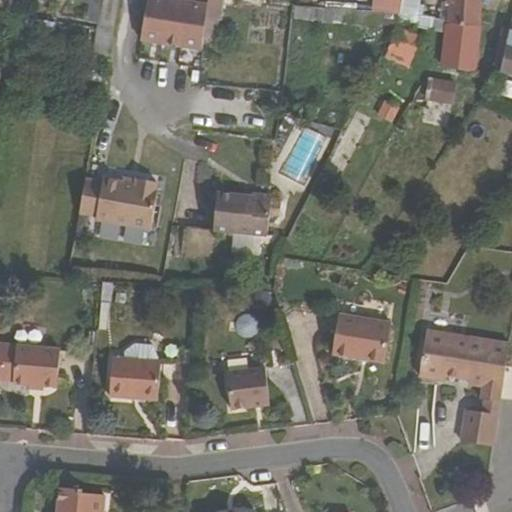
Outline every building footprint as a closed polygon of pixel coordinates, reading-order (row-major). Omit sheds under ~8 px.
[(9,0),(9,7),(25,8),(26,0),(9,0)] [(118,0),(83,0),(92,2),(90,16),(101,18),(100,23),(114,26),(118,0)] [(206,19),(207,4),(181,0),(148,0),(141,40),(203,51),(203,49),(206,19)] [(207,0),(207,4),(206,19),(220,20),(223,0),(207,0)] [(442,0),(439,20),(419,9),(420,0),(403,0),(400,13),(395,22),(397,22),(422,28),(445,33),(446,24),(480,28),(481,20),(482,0),(442,0)] [(400,13),(294,5),(293,17),(393,26),(395,22),(400,13)] [(422,28),(397,22),(389,48),(413,57),(422,28)] [(107,65),(114,26),(100,23),(92,63),(107,65)] [(478,49),(480,28),(446,24),(445,33),(444,45),(478,49)] [(504,28),(502,37),(509,38),(511,30),(504,28)] [(509,38),(502,37),(497,61),(505,61),(507,50),(509,38)] [(476,72),(478,49),(444,45),(443,68),(476,72)] [(511,74),(511,51),(507,50),(505,61),(503,68),(503,70),(502,73),(511,74)] [(456,84),(429,81),(427,100),(453,104),(456,84)] [(375,116),(391,123),(398,107),(382,100),(375,116)] [(341,182),(367,116),(351,109),(325,176),(341,182)] [(79,217),(96,221),(95,223),(150,234),(158,192),(156,192),(157,187),(137,183),(136,187),(126,185),(104,181),(104,185),(86,181),(79,217)] [(266,232),(271,233),(271,193),(217,192),(217,233),(241,232),(266,232)] [(217,263),(217,233),(188,232),(187,262),(217,263)] [(241,252),(266,252),(266,232),(241,232),(241,252)] [(336,312),(330,352),(382,360),(388,319),(336,312)] [(510,344),(427,330),(419,376),(446,381),(447,376),(460,378),(460,373),(471,375),(470,380),(469,384),(484,386),(481,400),(486,400),(500,403),(510,344)] [(57,387),(61,350),(4,344),(1,380),(15,381),(14,383),(31,385),(45,386),(57,387)] [(113,356),(109,395),(134,398),(134,396),(159,398),(163,361),(162,361),(155,355),(137,353),(125,355),(125,358),(113,356)] [(227,374),(231,412),(256,409),(256,405),(269,404),(265,370),(227,374)] [(486,400),(484,413),(498,415),(500,403),(486,400)] [(467,410),(461,441),(493,447),(498,415),(484,413),(467,410)] [(105,511),(107,495),(85,493),(85,489),(60,487),(58,511),(105,511)]
